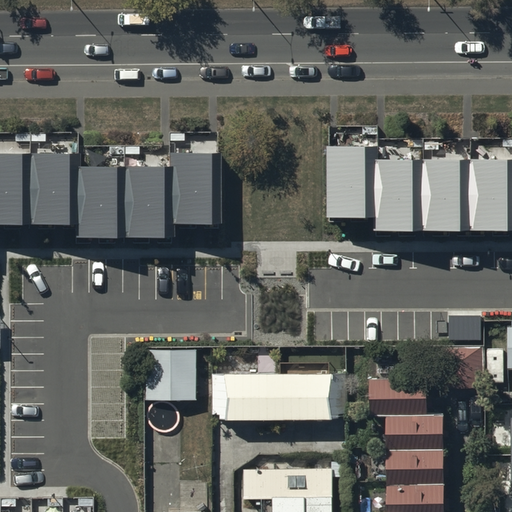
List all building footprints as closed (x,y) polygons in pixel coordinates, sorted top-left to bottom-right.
[(374,149),(328,149),(328,221),(372,221),(372,236),(511,235),(511,162),(374,162),(374,149)] [(0,225),(79,226),(79,238),(172,238),(172,225),(221,225),(221,156),(169,156),(169,168),(82,168),(82,156),(0,155),(0,225)] [(482,391),(482,352),(443,352),(443,391),(482,391)] [(197,404),(198,354),(143,353),(143,404),(197,404)] [(348,376),(216,377),(216,423),(349,422),(348,376)] [(428,382),(372,382),(372,419),(389,419),(389,511),(447,511),(447,420),(428,420),(428,382)] [(336,511),(336,469),(244,470),(244,506),(274,505),(274,511),(336,511)]
